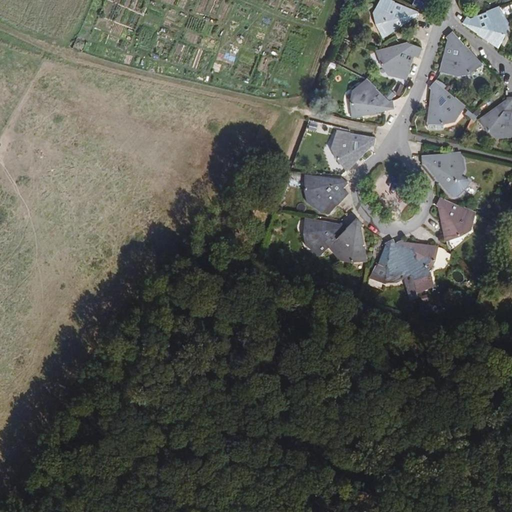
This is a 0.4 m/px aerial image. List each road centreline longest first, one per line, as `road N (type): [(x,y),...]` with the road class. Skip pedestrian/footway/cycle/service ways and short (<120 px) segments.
road 1 (track): [(0,28),(135,76),(511,160)]
road 2 (track): [(511,464),(319,511)]
road 3 (residential): [(442,12),(392,153)]
